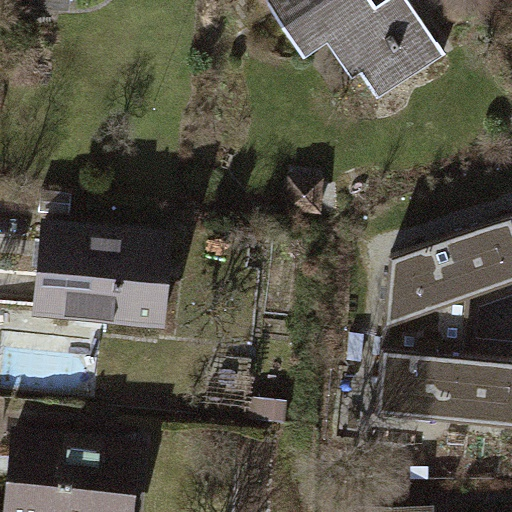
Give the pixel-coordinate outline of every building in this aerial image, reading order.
[(30,0),(30,16),(68,17),(68,0),(30,0)] [(437,63),(394,0),(252,0),(297,66),(317,52),(343,91),(358,81),(374,105),(437,63)] [(511,216),(510,210),(391,256),(381,409),(511,417),(511,356),(469,354),(473,294),(511,278),(511,216)] [(159,334),(168,239),(43,226),(33,322),(159,334)] [(279,405),(243,403),(241,429),(278,431),(279,405)] [(0,511),(128,511),(136,440),(5,426),(0,475),(0,511)]
